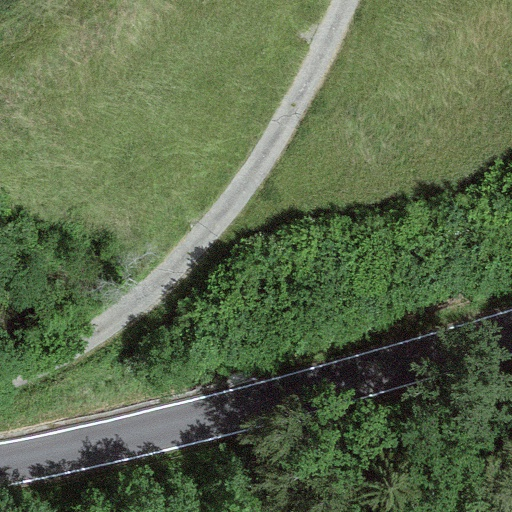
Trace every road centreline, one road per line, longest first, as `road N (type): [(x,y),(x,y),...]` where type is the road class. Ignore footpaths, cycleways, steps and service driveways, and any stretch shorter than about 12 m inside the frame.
road 1 (unclassified): [(355,0),(255,192),(41,459)]
road 2 (tertiary): [(41,459),(511,330)]
